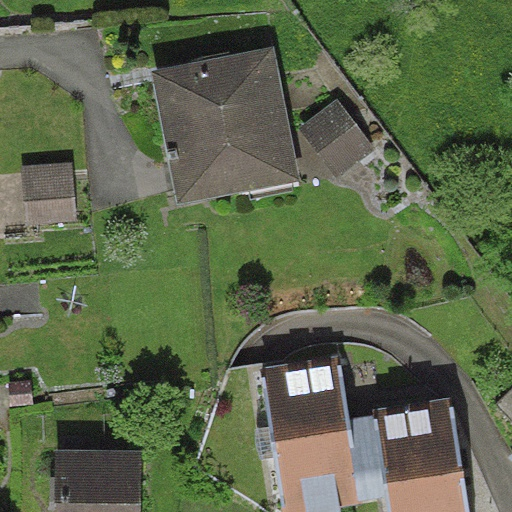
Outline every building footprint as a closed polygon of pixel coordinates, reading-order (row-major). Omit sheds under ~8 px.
[(263,61),(156,82),(179,201),(243,188),(241,175),(284,167),(263,61)] [(333,173),(363,151),(333,112),(303,134),(333,173)] [(31,222),(67,220),(64,182),(44,183),(45,203),(29,204),(31,222)] [(464,511),(448,411),(369,424),(370,427),(346,431),(336,369),(257,382),(278,510),(380,494),(383,511),(464,511)] [(511,430),(511,387),(491,408),(511,430)] [(56,464),(55,511),(130,511),(131,465),(56,464)]
